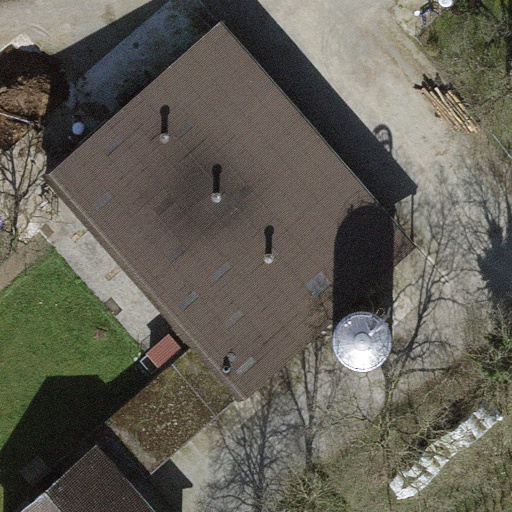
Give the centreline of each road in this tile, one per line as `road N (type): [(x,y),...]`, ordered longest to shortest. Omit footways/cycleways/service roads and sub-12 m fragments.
road 1 (track): [(511,254),(490,268),(263,0)]
road 2 (track): [(511,189),(363,0)]
